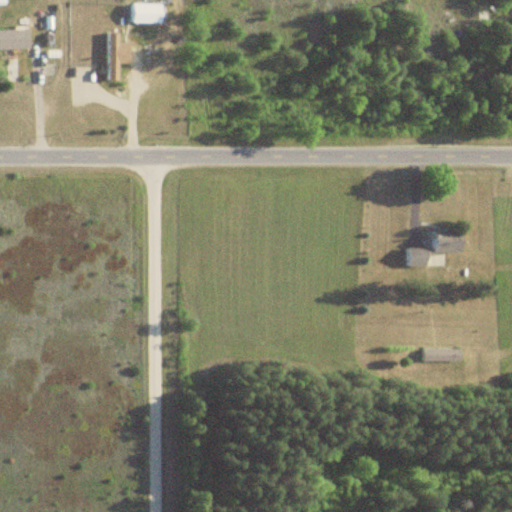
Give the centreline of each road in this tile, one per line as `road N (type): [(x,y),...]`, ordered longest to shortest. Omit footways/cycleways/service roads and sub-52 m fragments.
road 1 (residential): [(0,154),(511,154)]
road 2 (residential): [(150,154),(151,511)]
